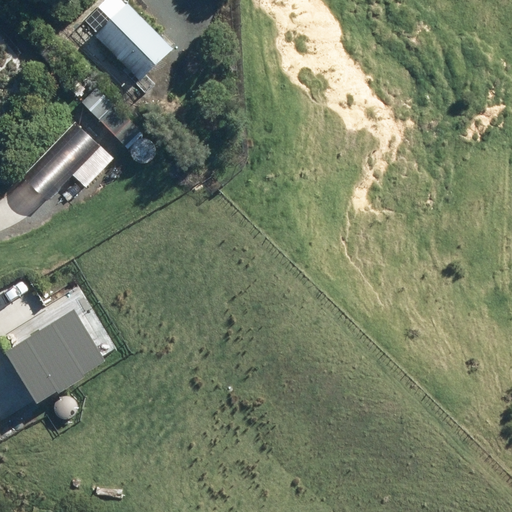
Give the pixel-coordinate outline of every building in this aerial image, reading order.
[(97,36),(143,80),(175,47),(130,3),(97,36)] [(95,91),(80,105),(125,152),(140,138),(95,91)] [(67,177),(98,147),(76,124),(18,181),(41,204),(67,177)] [(98,147),(67,177),(84,194),(115,164),(98,147)] [(0,355),(0,357),(30,408),(99,367),(68,315),(0,355)]
